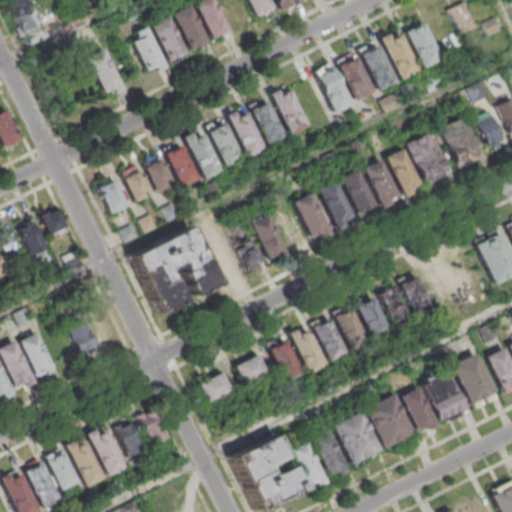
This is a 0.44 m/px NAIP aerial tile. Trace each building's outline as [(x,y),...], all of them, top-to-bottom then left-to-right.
[(2,0),(24,0),(43,36),(26,45),(2,0)] [(208,36),(225,27),(211,0),(192,0),(190,1),(208,36)] [(245,0),(252,14),(270,5),(267,0),(245,0)] [(270,0),(275,9),(293,0),(292,0),(270,0)] [(445,8),(458,33),(473,25),(461,0),(445,8)] [(187,46),(204,38),(186,2),(169,11),(187,46)] [(164,57),(182,49),(164,13),(147,22),(164,57)] [(421,66),(439,57),(420,20),(403,28),(421,66)] [(125,34),(143,74),(161,65),(143,26),(125,34)] [(398,77),(416,69),(397,31),(380,40),(398,77)] [(376,89),(394,81),(375,43),(358,52),(376,89)] [(120,88),(100,48),(81,57),(101,97),(120,88)] [(354,100),(372,91),(353,54),(336,62),(354,100)] [(331,111),(348,102),(330,65),(312,73),(331,111)] [(470,105),(484,98),(478,83),(463,89),(470,105)] [(287,134),(305,125),(286,87),(269,96),(287,134)] [(510,139),(511,138),(511,110),(505,95),(491,102),(510,139)] [(265,145),(283,137),(264,99),(247,108),(265,145)] [(0,107),(0,143),(16,136),(1,107),(0,107)] [(244,156),(261,147),(243,110),(225,118),(244,156)] [(484,149),(500,141),(486,111),(469,119),(484,149)] [(222,167),(239,158),(221,121),(203,129),(222,167)] [(475,155),(460,124),(437,136),(452,167),(475,155)] [(200,177),(218,169),(199,131),(182,140),(200,177)] [(288,146),(300,140),(306,153),(294,159),(288,146)] [(194,178),(176,144),(159,153),(177,187),(194,178)] [(401,195),(409,191),(407,186),(416,181),(399,146),(381,155),(401,195)] [(320,157),(332,151),(338,164),(326,170),(320,157)] [(379,206),(387,202),(385,197),(394,192),(377,157),(359,166),(379,206)] [(150,191),(167,186),(159,159),(141,164),(150,191)] [(357,217),(364,213),(362,208),(371,204),(353,168),(336,177),(357,217)] [(146,195),(136,169),(119,175),(129,202),(146,195)] [(223,178),(236,173),(242,185),(230,191),(223,178)] [(107,213),(123,205),(110,178),(94,187),(107,213)] [(335,228),(342,224),(340,220),(349,215),(331,179),(314,188),(335,228)] [(201,188),(213,182),(219,194),(207,200),(201,188)] [(307,236),(316,231),(319,236),(328,232),(307,191),(289,200),(307,236)] [(285,247),(295,242),(297,247),(306,242),(286,202),(267,211),(285,247)] [(158,208),(171,203),(177,215),(165,221),(158,208)] [(64,230),(54,206),(36,214),(46,238),(64,230)] [(260,259),(278,254),(265,213),(247,219),(260,259)] [(136,219),(148,214),(155,226),(143,232),(136,219)] [(43,245),(28,219),(12,228),(27,255),(43,245)] [(511,247),(511,222),(502,227),(511,247)] [(118,229),(130,224),(136,236),(124,242),(118,229)] [(242,225),(225,232),(242,274),(259,267),(242,225)] [(151,313),(178,302),(164,269),(174,265),(186,296),(211,285),(188,227),(126,253),(151,313)] [(490,283),(511,271),(511,266),(494,231),(470,243),(490,283)] [(436,254),(456,299),(481,288),(461,243),(436,254)] [(449,299),(433,262),(415,270),(431,307),(449,299)] [(428,308),(410,272),(392,282),(410,317),(428,308)] [(373,292),(387,329),(405,322),(391,285),(373,292)] [(352,304),(369,295),(387,329),(370,338),(352,304)] [(96,343),(116,334),(101,302),(82,311),(96,343)] [(330,315),(347,306),(365,340),(348,349),(330,315)] [(11,313),(24,307),(30,320),(18,326),(11,313)] [(61,325),(78,316),(92,344),(75,352),(61,325)] [(309,325),(326,317),(343,351),(326,359),(309,325)] [(287,336),(305,327),(322,362),(305,370),(287,336)] [(15,339),(33,330),(51,366),(33,375),(15,339)] [(0,363),(0,344),(10,339),(28,375),(10,383),(0,363)] [(265,347),(282,339),(300,373),(283,382),(265,347)] [(511,361),(511,340),(503,344),(511,361)] [(498,388),(511,380),(511,372),(499,346),(481,355),(498,388)] [(447,364),(472,351),(491,391),(467,403),(447,364)] [(232,365),(255,353),(265,371),(241,383),(232,365)] [(196,382),(219,370),(229,389),(206,401),(196,382)] [(417,384),(443,371),(461,405),(435,418),(417,384)] [(0,396),(1,398),(8,394),(0,375),(0,396)] [(414,429),(424,424),(426,429),(434,425),(414,386),(397,395),(414,429)] [(361,407),(390,392),(409,431),(380,446),(361,407)] [(147,445),(163,437),(150,408),(133,416),(147,445)] [(328,424),(357,409),(377,448),(348,463),(328,424)] [(124,456),(140,448),(127,421),(110,429),(124,456)] [(82,432),(91,428),(93,433),(103,428),(121,466),(103,475),(82,432)] [(325,474),(335,469),(337,473),(345,469),(325,429),(307,438),(325,474)] [(249,510),(297,490),(286,464),(267,472),(264,464),(280,457),(270,435),(226,453),(249,510)] [(60,443),(69,439),(72,444),(81,439),(100,477),(82,486),(60,443)] [(303,486),(313,481),(315,485),(323,481),(303,440),(285,449),(303,486)] [(42,459),(60,450),(75,481),(57,490),(42,459)] [(20,470),(38,461),(56,499),(39,507),(20,470)] [(14,511),(0,483),(0,480),(16,472),(34,508),(26,511),(14,511)] [(106,484),(118,479),(124,491),(112,497),(106,484)] [(495,511),(486,494),(511,481),(511,511),(495,511)] [(84,495),(96,489),(102,502),(90,507),(84,495)]
